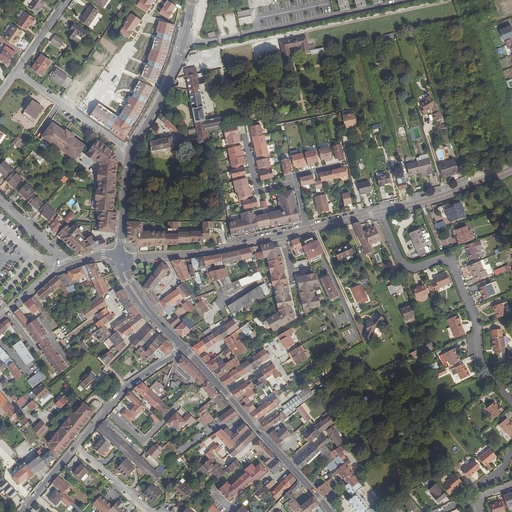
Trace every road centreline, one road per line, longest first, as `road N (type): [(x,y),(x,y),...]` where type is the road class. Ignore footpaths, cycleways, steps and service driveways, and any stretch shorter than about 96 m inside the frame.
road 1 (residential): [(511,405),(475,353),(474,317),(448,258),(413,269),(397,260),(378,212)]
road 2 (tertiary): [(129,151),(172,72),(191,0)]
road 3 (tertiary): [(164,256),(306,229)]
road 4 (tertiary): [(378,212),(511,169)]
road 5 (residential): [(129,151),(15,73)]
